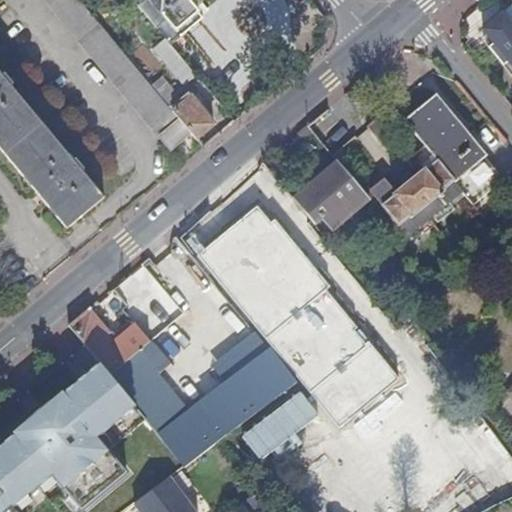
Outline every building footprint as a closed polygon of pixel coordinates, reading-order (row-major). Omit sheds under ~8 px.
[(179,116),(154,86),(109,32),(81,0),(45,0),(158,133),(179,116)] [(141,9),(168,40),(173,46),(204,20),(199,14),(200,13),(188,0),(149,0),(150,1),(141,9)] [(511,64),(511,24),(504,15),(484,31),(496,45),(490,49),(505,67),(510,63),(511,64)] [(185,87),(198,76),(173,46),(168,40),(155,51),(185,87)] [(0,147),(69,230),(106,198),(0,73),(0,147)] [(193,133),(198,139),(216,125),(189,94),(182,101),(162,79),(154,86),(179,116),(182,119),(193,133)] [(437,99),(407,125),(426,148),(455,183),(464,194),(474,206),(505,180),(437,99)] [(173,150),(193,133),(182,119),(161,137),(173,150)] [(455,183),(426,148),(412,160),(423,174),(397,195),(390,187),(376,198),(400,230),(405,226),(409,232),(400,239),(405,244),(447,208),(440,199),(445,194),(443,193),(455,183)] [(317,229),(324,238),(325,237),(371,202),(338,164),(294,201),(317,229)] [(464,194),(455,183),(443,193),(445,194),(440,199),(447,208),(464,194)] [(399,378),(261,201),(195,252),(272,351),(279,360),(298,385),(333,429),(399,378)] [(505,222),(495,210),(486,218),(495,230),(505,222)] [(405,226),(400,230),(396,233),(400,239),(409,232),(405,226)] [(429,286),(437,280),(416,253),(407,259),(429,286)] [(406,312),(412,321),(422,313),(415,304),(406,312)] [(91,310),(71,326),(104,365),(112,375),(140,353),(153,342),(138,324),(115,343),(110,336),(111,335),(91,310)] [(435,365),(419,342),(409,349),(426,372),(435,365)] [(140,353),(112,375),(150,420),(188,467),(228,437),(229,438),(298,385),(279,360),(272,351),(210,398),(222,413),(203,427),(140,353)] [(112,375),(104,365),(67,395),(65,393),(53,404),(54,406),(30,426),(28,424),(16,434),(17,436),(0,450),(0,489),(16,509),(54,476),(83,511),(84,511),(130,474),(112,452),(150,420),(112,375)] [(196,511),(172,480),(137,506),(141,511),(196,511)] [(0,511),(18,511),(16,509),(0,489),(0,511)]
